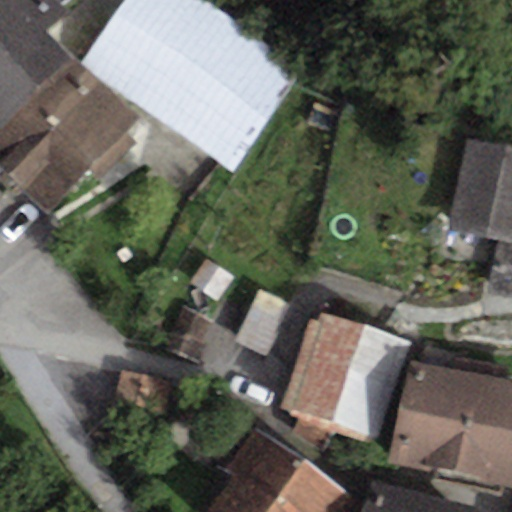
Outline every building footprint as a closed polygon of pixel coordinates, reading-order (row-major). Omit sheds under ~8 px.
[(58,0),(0,0),(0,130),(72,55),(48,31),(67,10),(61,3),(58,0)] [(303,72),(200,0),(126,0),(83,62),(235,168),(303,72)] [(72,55),(0,130),(0,170),(46,215),(88,170),(100,175),(134,139),(125,131),(139,115),(72,55)] [(511,145),(469,136),(450,229),(502,240),(490,294),(511,298),(511,145)] [(407,345),(320,313),(288,411),(300,415),(293,433),(324,450),(334,428),(379,445),(407,345)] [(452,369),(410,360),(389,463),(511,486),(511,380),(507,379),(509,367),(454,357),(452,369)] [(161,378),(123,371),(118,399),(156,406),(161,378)] [(358,511),(362,503),(254,427),(223,470),(233,477),(206,511),(358,511)] [(480,511),(373,478),(362,511),(480,511)]
